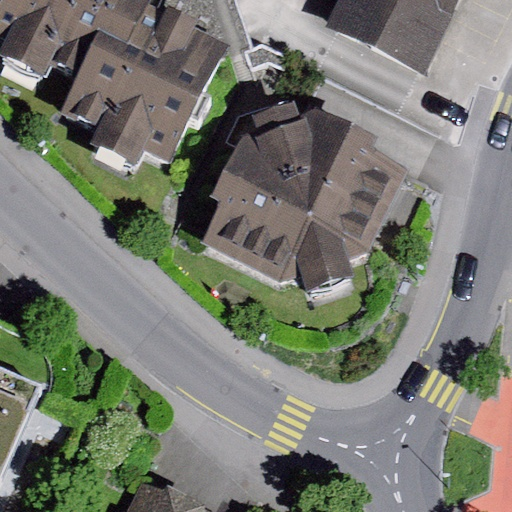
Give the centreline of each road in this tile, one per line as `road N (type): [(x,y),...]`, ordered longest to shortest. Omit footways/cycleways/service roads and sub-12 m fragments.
road 1 (tertiary): [(386,457),(288,425),(154,350),(0,202)]
road 2 (tertiary): [(511,133),(479,302),(386,457)]
